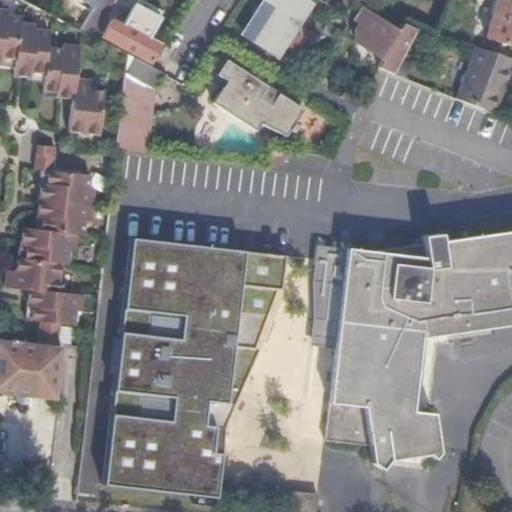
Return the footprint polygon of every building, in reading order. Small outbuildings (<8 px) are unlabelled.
[(115,0),(99,0),(95,7),(80,30),(92,37),(115,0)] [(279,58),(290,40),(295,31),(313,4),(307,0),(266,0),(266,2),(272,6),(251,40),(279,58)] [(511,1),(508,0),(497,0),(487,37),(511,44),(511,1)] [(134,1),(127,22),(152,30),(159,9),(134,1)] [(74,95),(74,100),(69,132),(101,136),(106,92),(93,90),(93,81),(77,79),(81,47),(64,45),(64,50),(49,48),(51,32),(36,30),(37,25),(22,23),(22,17),(8,15),(8,10),(0,9),(0,62),(16,64),(15,70),(28,72),(27,77),(45,79),(44,96),(62,98),(63,93),(74,95)] [(399,31),(365,9),(356,21),(360,24),(356,30),(356,42),(382,58),(377,68),(378,68),(394,75),(418,31),(403,23),(399,31)] [(100,42),(107,45),(109,39),(153,62),(161,45),(150,39),(143,35),(110,18),(100,34),(103,36),(100,42)] [(143,35),(150,39),(152,34),(145,31),(143,35)] [(295,31),(290,40),(298,44),(303,36),(295,31)] [(511,79),(511,58),(477,49),(457,100),(494,115),(508,78),(511,79)] [(156,89),(162,73),(153,68),(136,59),(129,76),(154,88),(156,89)] [(273,130),(286,137),(290,130),(294,133),(299,126),(294,123),(302,109),(225,59),(216,74),(230,83),(227,89),(222,96),(218,93),(212,104),(256,131),(261,124),(273,130)] [(148,136),(154,88),(129,76),(125,74),(119,132),(148,136)] [(331,81),(326,89),(344,100),(344,99),(358,108),(362,100),(331,81)] [(326,89),(319,84),(311,97),(350,122),(358,108),(344,99),(344,100),(326,89)] [(222,96),(227,89),(223,87),(218,93),(222,96)] [(204,139),(179,136),(177,157),(202,159),(204,139)] [(34,302),(29,301),(26,320),(42,322),(40,344),(0,340),(0,393),(56,399),(62,347),(56,346),(59,323),(74,325),(76,310),(81,311),(83,294),(58,292),(62,263),(68,264),(69,249),(74,249),(76,234),(84,235),(86,220),(91,221),(94,190),(89,189),(91,174),(54,170),(56,147),(39,145),(36,169),(43,170),(41,188),(46,188),(45,200),(44,212),(38,212),(37,229),(29,228),(28,241),(22,240),(20,258),(18,257),(16,271),(8,270),(6,287),(30,290),(35,291),(34,302)] [(449,229),(451,241),(462,239),(460,227),(449,229)] [(511,231),(462,239),(451,241),(442,242),(441,233),(423,236),(424,245),(373,252),(347,250),(326,440),(370,445),(372,462),(383,469),(389,460),(440,453),(434,414),(420,412),(412,412),(421,338),(428,337),(511,324),(511,231)] [(287,257),(130,238),(102,484),(215,497),(223,429),(282,298),(287,257)] [(420,412),(428,337),(421,338),(412,412),(420,412)] [(293,491),(289,511),(316,511),(318,494),(293,491)]
